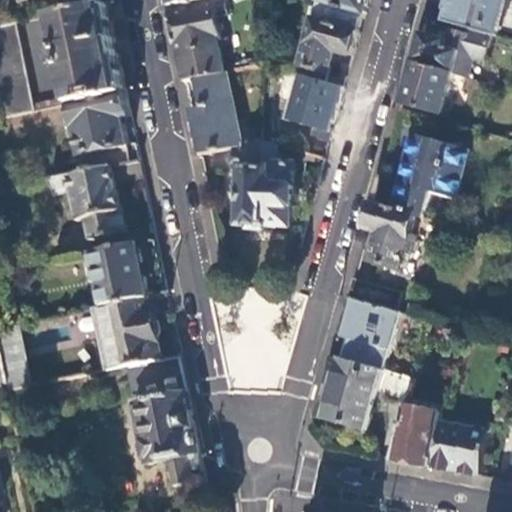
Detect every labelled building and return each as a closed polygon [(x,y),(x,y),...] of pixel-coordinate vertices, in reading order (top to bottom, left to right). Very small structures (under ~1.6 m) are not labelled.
[(232,43),(222,0),(205,0),(169,8),(174,30),(179,54),(232,43)] [(369,0),(320,0),(320,2),(332,5),(366,15),(369,0)] [(510,0),(452,0),(447,22),(455,24),(494,35),(501,37),(510,0)] [(114,34),(107,4),(54,16),(62,54),(57,55),(60,69),(65,69),(72,105),(126,93),(114,34)] [(358,43),(366,15),(332,5),(327,23),(315,20),(303,67),(332,75),(338,53),(354,57),(358,43)] [(0,97),(29,91),(15,24),(0,26),(0,97)] [(494,35),(455,24),(452,32),(449,41),(423,34),(419,47),(415,64),(456,75),(469,78),(475,59),(486,62),(494,35)] [(239,55),(236,42),(232,43),(179,54),(182,69),(185,82),(196,79),(202,78),(227,73),(223,59),(239,55)] [(448,102),(456,75),(415,64),(410,82),(403,104),(449,117),(453,104),(448,102)] [(243,146),(227,73),(202,78),(210,115),(192,118),(196,134),(200,156),(236,148),(243,146)] [(340,108),(345,88),(305,76),(292,122),(316,128),(314,136),(331,140),(340,108)] [(202,78),(196,79),(202,110),(191,112),(192,118),(210,115),(202,78)] [(34,113),(29,91),(0,97),(0,101),(4,119),(34,113)] [(128,104),(126,93),(72,105),(83,157),(76,158),(80,175),(141,163),(137,144),(129,145),(123,118),(131,117),(128,104)] [(273,127),(264,127),(264,141),(271,144),(273,144),(273,127)] [(419,217),(425,218),(432,192),(456,199),(470,151),(414,134),(393,209),(419,217)] [(264,141),(243,146),(236,148),(235,170),(245,170),(243,225),(248,226),(248,230),(265,230),(266,226),(294,227),(294,211),(296,211),(297,166),(270,165),(271,144),(264,141)] [(141,163),(80,175),(51,181),(54,197),(56,197),(55,193),(70,190),(77,222),(86,220),(91,241),(128,234),(118,186),(144,181),(141,163)] [(393,209),(374,204),(368,228),(383,232),(374,263),(403,271),(409,250),(414,251),(418,238),(413,236),(419,217),(393,209)] [(106,310),(154,300),(169,297),(161,259),(157,241),(94,254),(106,310)] [(358,301),(397,312),(402,293),(353,280),(348,299),(358,301)] [(110,371),(128,367),(164,360),(159,334),(160,333),(158,322),(157,323),(155,316),(158,315),(154,300),(106,310),(105,310),(111,344),(106,345),(105,345),(110,371)] [(386,371),(402,314),(397,312),(358,301),(348,334),(357,337),(351,361),(386,371)] [(99,311),(106,345),(111,344),(105,310),(99,311)] [(18,327),(0,330),(0,343),(10,391),(31,387),(18,327)] [(357,337),(348,334),(342,359),(351,361),(357,337)] [(128,367),(134,397),(136,405),(137,405),(146,443),(141,447),(142,457),(148,458),(150,465),(170,461),(175,487),(196,483),(193,468),(204,465),(189,392),(181,357),(164,360),(128,367)] [(415,394),(419,380),(386,371),(351,361),(342,359),(325,419),(369,431),(380,391),(390,393),(388,401),(409,407),(411,400),(413,393),(415,394)] [(511,401),(503,399),(501,408),(509,410),(511,401)] [(444,414),(445,407),(411,400),(409,407),(444,414)] [(444,414),(409,407),(398,449),(413,451),(411,464),(418,465),(433,468),(442,424),(444,414)] [(509,410),(501,408),(496,425),(504,427),(509,410)] [(480,422),(479,431),(491,433),(494,433),(496,425),(480,422)] [(479,431),(442,424),(433,468),(463,473),(483,477),(491,433),(479,431)] [(398,449),(395,461),(411,464),(413,451),(398,449)]
